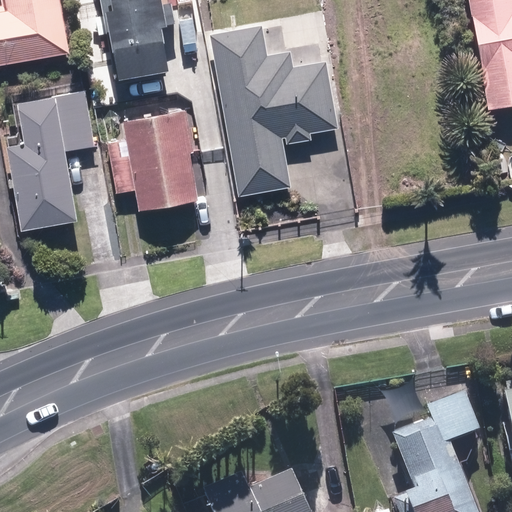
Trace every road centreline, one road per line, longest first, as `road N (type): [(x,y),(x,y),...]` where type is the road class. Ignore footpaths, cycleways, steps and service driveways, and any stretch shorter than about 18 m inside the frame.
road 1 (secondary): [(511,265),(241,317),(0,400)]
road 2 (track): [(389,287),(364,118),(380,0)]
